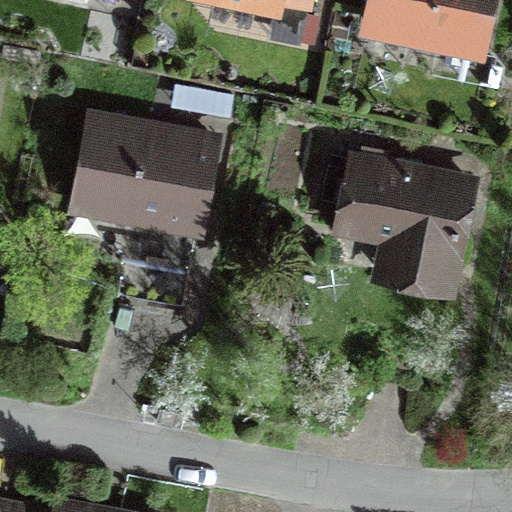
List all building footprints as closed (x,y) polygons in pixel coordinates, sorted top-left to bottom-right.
[(221,0),(278,13),(281,0),(301,0),(306,1),(305,0),(221,0)] [(478,0),(372,0),(367,30),(469,49),(478,0)] [(207,137),(87,119),(76,190),(130,198),(117,281),(183,291),(207,137)] [(464,178),(347,154),(334,220),(405,234),(395,284),(441,293),(464,178)] [(115,511),(53,499),(50,511),(115,511)]
